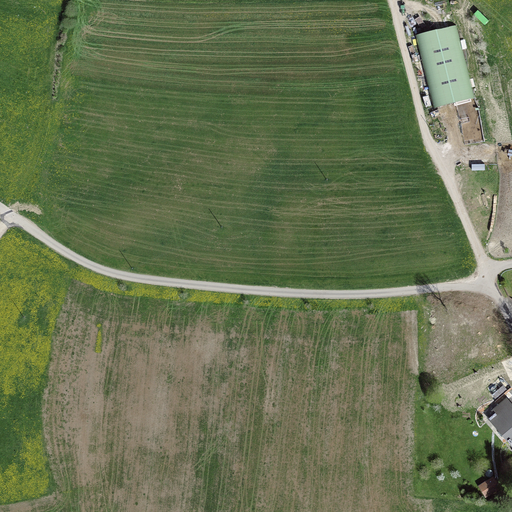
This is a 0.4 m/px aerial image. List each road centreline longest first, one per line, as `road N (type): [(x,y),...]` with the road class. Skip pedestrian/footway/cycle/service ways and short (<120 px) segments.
road 1 (tertiary): [(487,278),(450,291),(312,295),(125,278),(66,254),(0,209)]
road 2 (track): [(392,0),(427,139),(487,278)]
